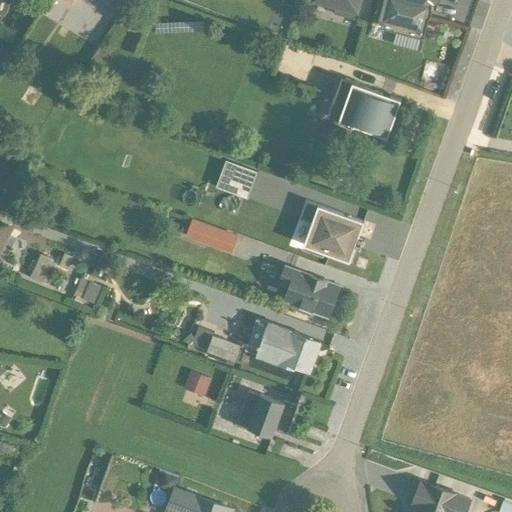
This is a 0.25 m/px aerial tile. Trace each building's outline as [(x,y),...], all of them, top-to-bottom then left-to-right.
[(334,12),(353,17),(357,0),(322,0),(336,4),(334,12)] [(382,0),(378,19),(383,21),(382,26),(423,37),(428,17),(429,17),(432,7),(432,2),(433,0),(382,0)] [(400,99),(340,78),(327,115),(338,119),(338,120),(386,137),(400,99)] [(251,194),(257,166),(225,159),(219,187),(251,194)] [(363,221),(305,200),(298,218),(311,223),(303,245),(349,261),(354,246),(359,248),(363,238),(358,236),(363,221)] [(191,217),(186,236),(234,248),(239,230),(191,217)] [(339,286),(283,264),(277,281),(287,286),(282,298),(328,316),(339,286)] [(293,364),(308,370),(319,341),(256,318),(245,347),(211,334),(212,332),(198,327),(192,343),(206,349),(205,351),(233,361),(234,359),(239,361),(243,349),(292,367),(293,364)] [(262,370),(292,378),(294,369),(265,361),(262,370)] [(210,379),(189,370),(183,387),(204,396),(210,379)] [(247,391),(235,424),(247,429),(248,428),(271,436),(273,430),(285,434),(296,405),(260,392),(259,395),(247,391)] [(230,511),(232,509),(174,487),(177,478),(164,473),(159,486),(171,491),(162,511),(230,511)] [(418,505),(415,511),(465,511),(470,499),(420,481),(412,502),(418,505)] [(511,511),(511,502),(502,499),(497,511),(511,511)]
